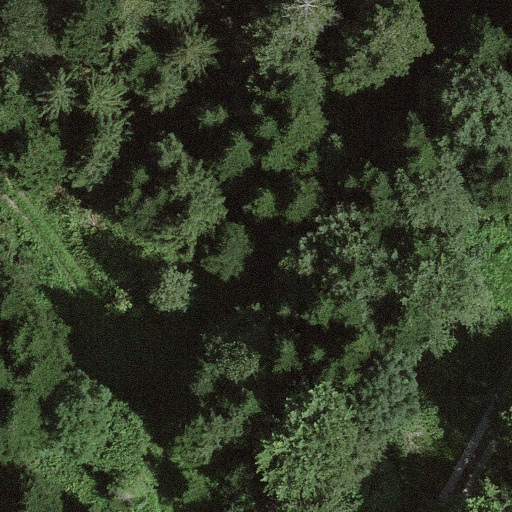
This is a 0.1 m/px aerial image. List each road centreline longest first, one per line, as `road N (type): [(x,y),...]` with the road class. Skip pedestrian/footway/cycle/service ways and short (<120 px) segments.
road 1 (track): [(0,191),(72,260),(149,410),(173,511)]
road 2 (track): [(511,389),(445,511)]
